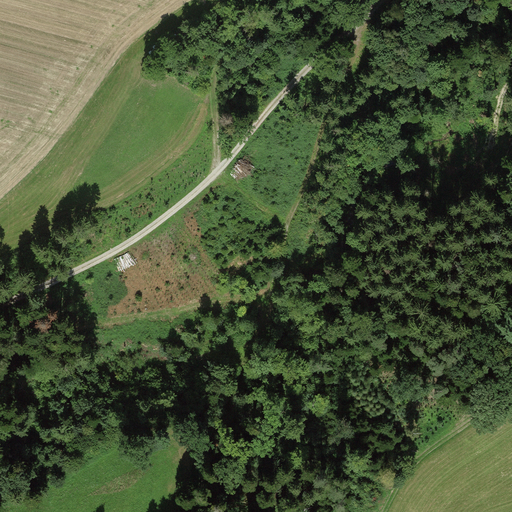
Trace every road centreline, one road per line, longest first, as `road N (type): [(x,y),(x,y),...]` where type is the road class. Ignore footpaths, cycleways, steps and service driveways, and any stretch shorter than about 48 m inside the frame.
road 1 (track): [(326,54),(252,351),(177,511)]
road 2 (track): [(0,286),(171,197),(326,54),(367,0)]
road 3 (track): [(0,346),(145,326),(259,327)]
road 4 (track): [(269,0),(251,46),(245,132)]
